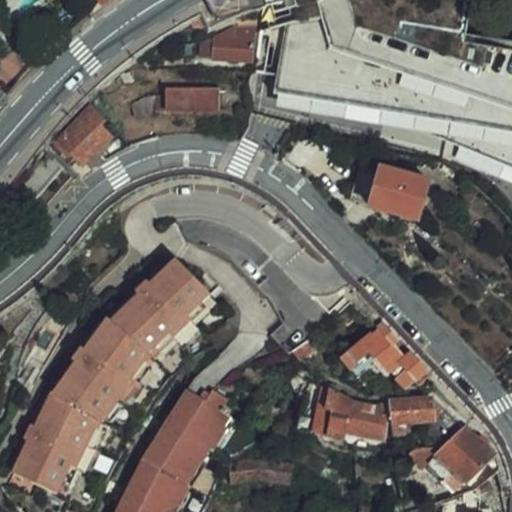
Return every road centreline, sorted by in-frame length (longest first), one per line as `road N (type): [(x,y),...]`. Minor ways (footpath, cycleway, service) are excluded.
road 1 (residential): [(0,280),(118,172),(159,153),(204,150),(243,160),(295,191),(511,422)]
road 2 (primary): [(0,145),(84,54),(161,0)]
